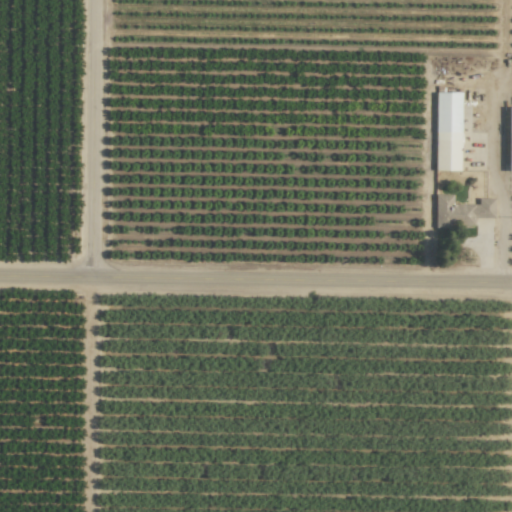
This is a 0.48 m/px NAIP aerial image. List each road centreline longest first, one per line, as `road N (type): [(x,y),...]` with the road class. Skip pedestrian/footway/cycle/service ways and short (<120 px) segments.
road 1 (tertiary): [(0,281),(511,289)]
road 2 (residential): [(95,0),(95,283)]
